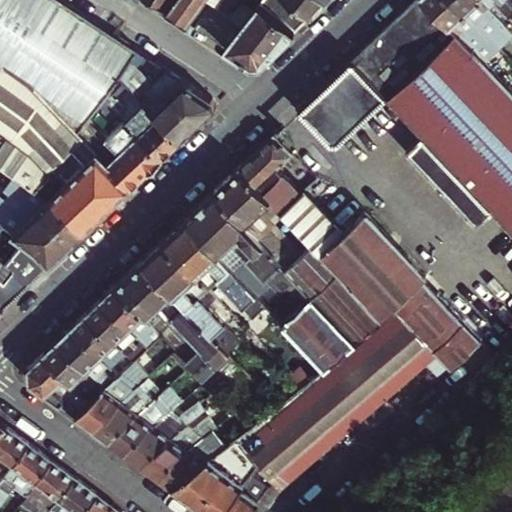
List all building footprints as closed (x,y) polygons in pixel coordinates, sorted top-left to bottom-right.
[(106,54),(119,34),(119,33),(67,0),(18,0),(17,2),(3,23),(0,21),(0,55),(5,59),(34,79),(80,128),(101,99),(107,92),(121,73),(125,67),(106,54)] [(13,0),(0,0),(0,21),(3,23),(17,2),(13,0)] [(173,0),(169,6),(188,19),(201,0),(173,0)] [(215,0),(198,25),(210,33),(228,7),(217,0),(215,0)] [(262,0),(228,45),(252,61),(263,60),(297,28),(262,0)] [(261,0),(262,0),(297,28),(313,12),(297,0),(261,0)] [(297,0),(313,12),(326,0),(297,0)] [(383,90),(389,96),(411,74),(459,30),(431,0),(414,0),(358,54),(302,107),(332,138),(383,90)] [(458,0),(431,0),(459,30),(462,33),(469,27),(471,33),(481,44),(486,39),(493,46),(498,42),(477,19),(458,0)] [(511,27),(491,5),(486,0),(458,0),(477,19),(483,13),(484,18),(496,30),(501,25),(509,32),(498,42),(505,49),(511,42),(511,27)] [(511,0),(486,0),(491,5),(496,0),(497,0),(499,4),(511,16),(511,14),(511,0)] [(497,0),(496,0),(491,5),(511,27),(511,14),(511,16),(499,4),(497,0)] [(240,15),(228,7),(210,33),(222,41),(240,15)] [(483,13),(477,19),(498,42),(509,32),(501,25),(496,30),(484,18),(483,13)] [(469,27),(462,33),(484,56),(493,46),(486,39),(481,44),(471,33),(469,27)] [(389,96),(404,112),(424,133),(405,151),(477,221),(493,206),(511,226),(511,86),(484,56),(462,33),(459,30),(411,74),(389,96)] [(140,48),(119,34),(106,54),(125,67),(132,58),(140,48)] [(121,73),(154,108),(182,137),(217,103),(213,95),(170,67),(154,82),(132,58),(125,67),(121,73)] [(0,159),(10,167),(20,174),(50,195),(52,193),(86,229),(134,183),(99,147),(88,158),(74,144),(85,133),(80,128),(34,79),(5,59),(0,66),(0,128),(10,135),(0,148),(0,159)] [(115,116),(122,109),(107,92),(101,99),(106,105),(105,106),(115,116)] [(137,124),(165,154),(182,137),(154,108),(137,124)] [(134,183),(165,154),(137,124),(129,116),(109,135),(101,127),(89,137),(99,147),(134,183)] [(0,128),(0,148),(10,135),(0,128)] [(279,164),(293,150),(276,131),(242,164),(274,199),(283,209),(304,190),(279,164)] [(88,158),(99,147),(89,137),(85,133),(74,144),(88,158)] [(0,159),(0,181),(10,167),(0,159)] [(274,199),(242,164),(216,188),(249,223),(274,199)] [(20,174),(10,167),(0,181),(36,208),(23,221),(0,204),(0,219),(24,237),(36,245),(51,262),(86,229),(52,193),(50,195),(20,174)] [(304,190),(283,209),(313,240),(322,250),(347,227),(308,186),(304,190)] [(187,216),(220,251),(241,231),(243,236),(255,248),(248,255),(282,290),(299,275),(289,264),(249,223),(216,188),(187,216)] [(260,498),(260,499),(269,505),(286,481),(284,479),(360,415),(370,426),(398,402),(389,392),(432,356),(443,370),(455,359),(457,361),(484,336),(482,334),(486,330),(369,207),(347,227),(322,250),(339,269),(315,292),(285,320),(326,364),(252,424),(232,440),(245,450),(259,460),(277,474),(268,488),(260,498)] [(198,272),(220,251),(187,216),(165,237),(198,272)] [(15,249),(11,255),(39,274),(51,262),(36,245),(24,237),(18,245),(23,248),(20,252),(15,249)] [(198,272),(165,237),(144,257),(177,292),(198,272)] [(322,250),(313,240),(289,264),(299,275),(315,292),(339,269),(322,250)] [(144,257),(118,282),(145,311),(158,325),(167,316),(175,316),(201,344),(188,356),(189,357),(194,363),(199,368),(205,374),(231,349),(177,292),(144,257)] [(0,269),(0,310),(31,282),(14,270),(14,264),(7,259),(0,269)] [(145,311),(118,282),(103,296),(130,325),(145,311)] [(130,325),(103,296),(89,310),(116,338),(130,325)] [(116,338),(89,310),(74,324),(101,353),(111,363),(126,349),(116,338)] [(145,311),(130,325),(140,336),(145,341),(150,337),(153,341),(164,331),(158,325),(145,311)] [(164,331),(172,339),(179,347),(184,352),(188,356),(201,344),(175,316),(167,316),(158,325),(164,331)] [(101,353),(74,324),(59,338),(87,367),(101,353)] [(126,349),(140,336),(130,325),(116,338),(126,349)] [(93,426),(140,382),(152,372),(145,365),(172,339),(164,331),(153,341),(149,345),(135,359),(120,373),(110,382),(105,386),(95,396),(91,400),(77,414),(93,426)] [(150,337),(145,341),(149,345),(153,341),(150,337)] [(59,338),(45,352),(66,374),(72,380),(87,367),(59,338)] [(184,352),(179,347),(174,351),(179,356),(184,352)] [(111,363),(120,373),(135,359),(126,349),(111,363)] [(31,380),(48,392),(66,374),(45,352),(30,365),(31,380)] [(188,356),(184,352),(179,356),(185,362),(189,357),(188,356)] [(194,363),(189,357),(185,362),(189,367),(194,363)] [(205,374),(199,368),(188,377),(197,388),(198,387),(208,378),(205,374)] [(105,378),(101,382),(105,386),(110,382),(105,378)] [(223,393),(208,378),(198,387),(212,402),(218,397),(223,393)] [(149,390),(140,382),(93,426),(109,438),(159,394),(160,393),(154,386),(149,390)] [(91,391),(86,395),(91,400),(95,396),(91,391)] [(218,397),(223,402),(228,398),(223,393),(218,397)] [(159,394),(109,438),(110,438),(125,449),(173,409),(159,394)] [(173,409),(125,449),(141,461),(197,415),(199,413),(185,398),(173,409)] [(233,404),(228,398),(223,402),(228,408),(233,404)] [(233,404),(228,408),(233,413),(238,409),(233,404)] [(157,473),(212,430),(197,415),(141,461),(157,473)] [(0,434),(0,454),(14,464),(30,442),(7,424),(0,434)] [(157,473),(172,484),(213,454),(231,440),(227,435),(224,437),(216,427),(212,430),(157,473)] [(54,459),(30,442),(14,464),(11,468),(6,475),(2,480),(0,482),(0,505),(16,484),(28,493),(54,459)] [(213,454),(172,484),(210,511),(221,511),(242,485),(250,475),(259,460),(245,450),(232,468),(213,454)] [(54,459),(28,493),(17,509),(20,511),(47,511),(51,507),(75,475),(54,459)] [(5,464),(0,471),(6,475),(11,468),(5,464)] [(51,507),(57,511),(83,511),(99,492),(75,475),(51,507)] [(250,475),(242,485),(260,498),(268,488),(250,475)] [(221,511),(250,511),(260,499),(260,498),(242,485),(221,511)] [(99,492),(83,511),(121,511),(123,510),(99,492)]
